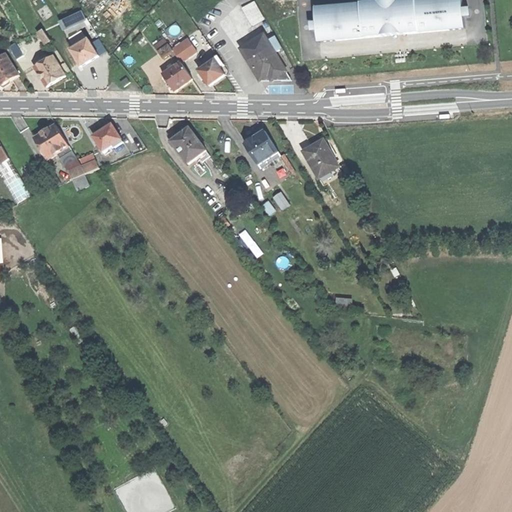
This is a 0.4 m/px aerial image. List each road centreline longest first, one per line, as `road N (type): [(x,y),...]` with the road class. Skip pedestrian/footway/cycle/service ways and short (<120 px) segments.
road 1 (secondary): [(0,105),(266,108),(511,98)]
road 2 (track): [(239,511),(364,373),(444,434),(464,437),(511,300)]
